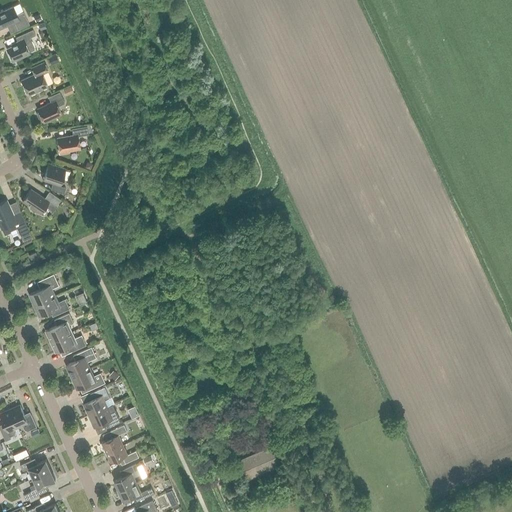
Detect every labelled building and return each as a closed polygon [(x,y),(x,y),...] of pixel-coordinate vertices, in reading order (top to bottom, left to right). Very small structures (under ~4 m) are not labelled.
[(0,28),(13,23),(16,30),(29,24),(23,12),(16,15),(13,7),(0,12),(0,28)] [(36,22),(42,19),(40,14),(33,17),(36,22)] [(40,31),(46,29),(43,23),(38,25),(40,31)] [(12,60),(29,52),(34,50),(34,47),(30,38),(35,35),(33,29),(15,37),(18,43),(6,48),(12,60)] [(55,54),(48,58),(51,65),(59,62),(55,54)] [(28,96),(48,86),(42,74),(48,71),(44,62),(31,68),(34,74),(21,80),(28,96)] [(66,95),(73,92),(70,87),(63,90),(66,95)] [(51,118),(61,113),(58,107),(64,103),(59,92),(48,97),(51,103),(37,109),(39,112),(38,113),(37,115),(39,118),(41,119),(42,119),(43,122),(45,121),(46,121),(50,120),(51,118)] [(57,138),(60,155),(69,153),(69,151),(80,149),(78,136),(89,134),(87,126),(72,129),(73,135),(57,138)] [(87,162),(84,167),(90,170),(93,164),(87,162)] [(52,183),(51,189),(64,193),(66,187),(60,186),(65,169),(48,163),(43,180),(52,183)] [(31,189),(22,201),(40,213),(49,201),(56,206),(61,200),(49,192),(45,198),(31,189)] [(17,229),(20,235),(29,231),(20,211),(13,215),(6,200),(0,203),(0,225),(1,229),(14,223),(17,229)] [(14,223),(1,229),(4,235),(11,232),(10,232),(17,229),(14,223)] [(34,305),(55,296),(52,289),(59,286),(54,274),(37,282),(40,289),(29,294),(34,305)] [(55,296),(34,305),(39,316),(51,311),(53,317),(70,309),(65,299),(58,303),(55,296)] [(51,342),(72,332),(69,326),(74,323),(69,313),(55,320),(57,326),(46,331),(51,342)] [(67,348),(70,353),(86,345),(82,336),(75,339),(72,332),(51,342),(56,353),(67,348)] [(72,377),(90,369),(87,362),(97,358),(92,348),(73,356),(76,361),(66,366),(72,377)] [(94,377),(90,369),(72,377),(77,389),(87,385),(89,390),(105,383),(101,373),(94,377)] [(119,375),(114,370),(109,375),(115,380),(119,375)] [(89,415),(108,407),(105,400),(110,398),(105,388),(91,394),(93,399),(84,404),(89,415)] [(136,417),(144,413),(140,404),(132,407),(136,417)] [(28,431),(37,427),(31,415),(26,418),(20,405),(10,410),(18,427),(22,425),(25,430),(28,431)] [(89,415),(92,422),(95,427),(104,423),(107,428),(121,422),(116,411),(111,414),(108,407),(89,415)] [(8,431),(18,427),(10,410),(0,414),(6,427),(0,429),(6,441),(11,439),(8,431)] [(106,453),(123,445),(119,435),(127,431),(124,425),(111,431),(114,437),(101,443),(106,453)] [(38,429),(31,433),(33,438),(40,435),(38,429)] [(123,445),(106,453),(111,463),(123,457),(126,463),(139,457),(136,451),(128,455),(123,445)] [(235,463),(244,483),(281,466),(272,446),(235,463)] [(27,449),(14,455),(16,461),(29,455),(27,449)] [(143,459),(146,465),(153,462),(152,459),(156,458),(154,454),(143,459)] [(33,478),(51,470),(46,460),(34,466),(31,460),(20,465),(25,475),(31,473),(33,478)] [(119,491),(137,483),(134,478),(141,475),(136,464),(125,469),(127,475),(115,481),(119,491)] [(26,500),(46,492),(43,486),(56,480),(51,470),(33,478),(36,484),(30,487),(32,491),(24,495),(26,500)] [(124,501),(136,495),(139,501),(152,495),(149,489),(141,493),(137,483),(119,491),(124,501)] [(172,491),(166,494),(169,499),(175,497),(172,491)] [(154,511),(157,511),(153,500),(141,506),(144,511),(142,511),(154,511)]
